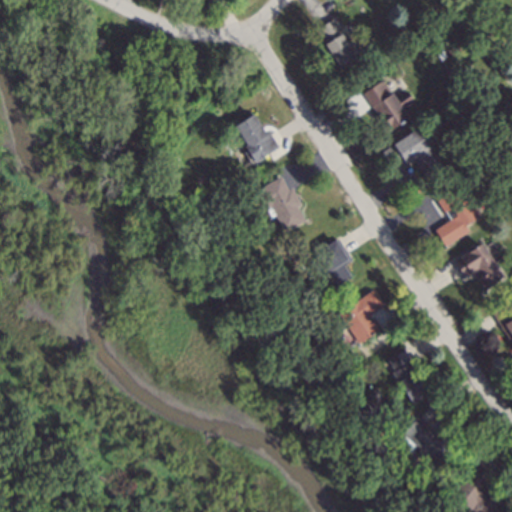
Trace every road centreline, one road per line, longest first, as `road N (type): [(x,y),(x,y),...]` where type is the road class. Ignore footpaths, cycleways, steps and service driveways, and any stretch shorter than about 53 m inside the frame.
road 1 (residential): [(511,421),(250,31)]
road 2 (residential): [(250,31),(179,31),(110,0)]
